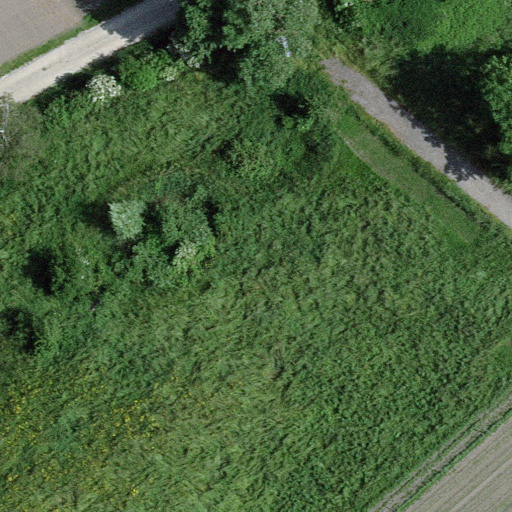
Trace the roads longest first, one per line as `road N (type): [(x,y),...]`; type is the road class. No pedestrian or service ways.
road 1 (track): [(511,212),(339,70)]
road 2 (track): [(0,92),(179,0)]
